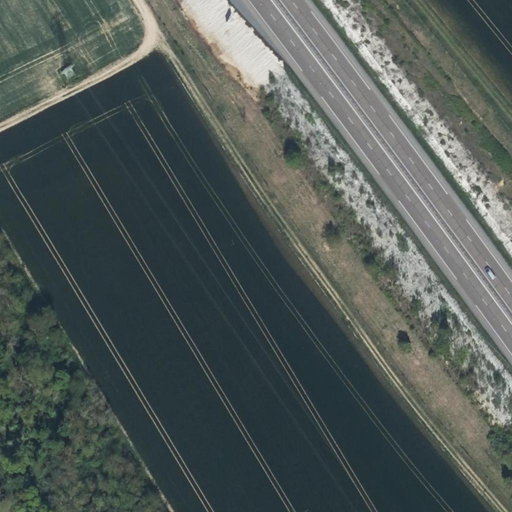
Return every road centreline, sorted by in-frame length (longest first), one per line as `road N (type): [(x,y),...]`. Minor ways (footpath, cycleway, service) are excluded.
road 1 (track): [(137,50),(258,240),(469,511)]
road 2 (motorway): [(259,0),(511,339)]
road 3 (motorway): [(511,296),(293,0)]
road 4 (track): [(172,511),(0,217)]
road 5 (track): [(0,132),(137,50)]
